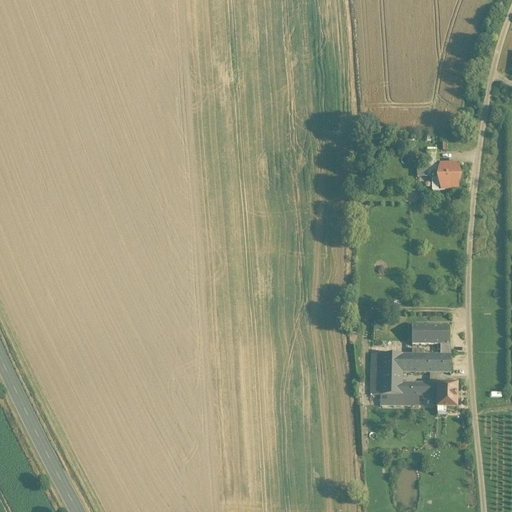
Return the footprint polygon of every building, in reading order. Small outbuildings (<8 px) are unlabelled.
[(438,153),(427,153),(427,178),(438,178),(441,166),(439,166),(438,153)] [(457,166),(448,168),(448,166),(441,166),(438,178),(432,178),(432,179),(433,192),(445,192),(445,190),(457,190),(460,177),(457,166)] [(450,328),(412,327),(412,346),(442,346),(450,345),(450,328)] [(450,345),(442,346),(442,356),(451,356),(450,345)] [(382,356),(371,355),(371,396),(381,397),(382,356)] [(403,356),(382,356),(381,397),(402,397),(402,384),(403,374),(403,356)] [(442,356),(403,356),(403,374),(451,375),(451,356),(442,356)] [(437,385),(402,384),(402,397),(419,397),(420,397),(434,397),(434,404),(437,404),(437,385)] [(458,385),(437,385),(437,404),(437,410),(458,410),(458,385)] [(402,397),(381,397),(381,407),(419,407),(419,397),(402,397)]
